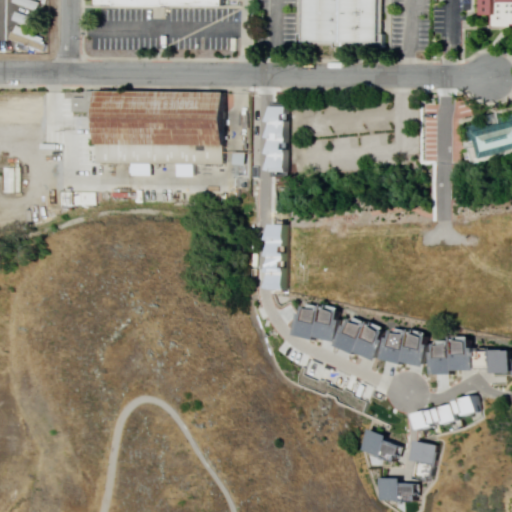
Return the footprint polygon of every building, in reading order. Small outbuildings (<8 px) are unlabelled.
[(40,15),(20,6),(22,0),(43,8),(40,15)] [(166,0),(166,11),(117,11),(98,11),(98,0),(166,0)] [(169,10),(169,0),(229,0),(229,10),(169,10)] [(305,51),(304,0),(389,0),(390,50),(305,51)] [(511,27),(497,28),(496,16),(484,17),(483,0),(511,0),(511,27)] [(42,34),(16,23),(20,12),(43,21),(41,25),(45,27),(42,34)] [(48,56),(31,48),(29,53),(20,48),(23,44),(14,39),(20,26),(48,41),(47,44),(53,47),(48,56)] [(77,90),(232,93),(230,161),(99,158),(100,110),(77,110),(77,90)] [(269,107),(289,107),(288,169),(268,168),(269,107)] [(485,159),(481,144),(477,145),(473,129),(490,125),(491,128),(503,125),(502,122),(511,119),(511,145),(507,147),(509,153),(485,159)] [(130,178),(130,167),(166,166),(166,177),(130,178)] [(5,197),(5,171),(14,170),(14,196),(5,197)] [(230,206),(230,195),(240,194),(240,205),(230,206)] [(172,207),(171,197),(196,196),(196,207),(172,207)] [(301,322),(318,321),(319,336),(302,337),(301,322)] [(322,324),(340,323),(340,338),(323,339),(322,324)] [(487,373),(486,351),(508,350),(508,372),(487,373)] [(460,355),(477,354),(478,369),(461,370),(460,355)] [(303,355),(322,364),(314,382),(295,373),(303,355)] [(436,361),(453,360),(454,375),(437,376),(436,361)] [(322,364),(341,372),(333,390),(314,382),(322,364)] [(366,385),(359,402),(335,391),(342,374),(366,385)] [(461,416),(459,412),(453,414),(449,402),(455,400),(455,399),(477,391),(483,409),(461,416)] [(453,421),(439,425),(434,408),(448,403),(453,421)] [(435,422),(410,429),(407,416),(432,409),(435,422)] [(382,443),(387,444),(388,441),(404,445),(400,463),(383,459),(385,450),(381,449),(380,454),(365,451),(370,431),(384,435),(382,443)] [(409,461),(412,441),(436,445),(433,464),(409,461)] [(384,501),(384,481),(398,481),(398,484),(421,484),(421,494),(418,494),(418,501),(402,501),(402,494),(398,494),(398,501),(384,501)]
